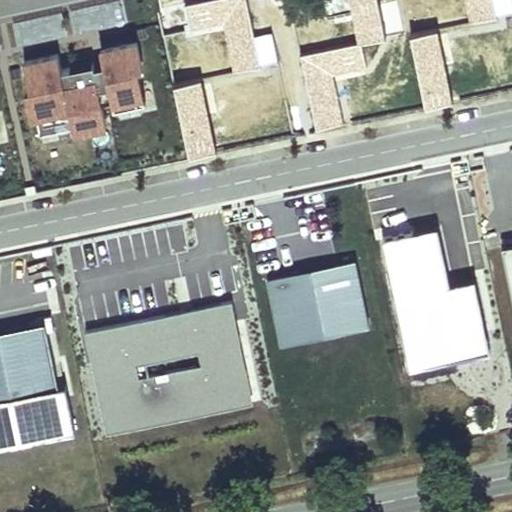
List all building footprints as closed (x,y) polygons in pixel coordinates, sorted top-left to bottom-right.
[(249,8),(189,20),(197,60),(257,47),(249,8)] [(101,57),(103,65),(106,76),(112,104),(143,97),(135,63),(141,61),(134,31),(123,33),(124,38),(98,43),(101,57)] [(58,62),(54,44),(20,52),(33,109),(37,108),(42,130),(72,124),(67,101),(61,75),(58,62)] [(58,62),(61,75),(67,101),(72,124),(73,127),(104,121),(95,79),(92,68),(91,59),(90,55),(58,62)] [(91,59),(92,68),(95,79),(106,76),(103,65),(101,57),(91,59)] [(437,228),(383,239),(410,364),(492,347),(477,280),(449,287),(437,228)] [(354,260),(270,278),(284,343),(368,325),(354,260)] [(0,444),(78,429),(69,382),(60,384),(47,321),(0,330),(0,444)] [(140,361),(109,367),(118,417),(251,392),(241,341),(201,349),(203,361),(142,372),(140,361)]
